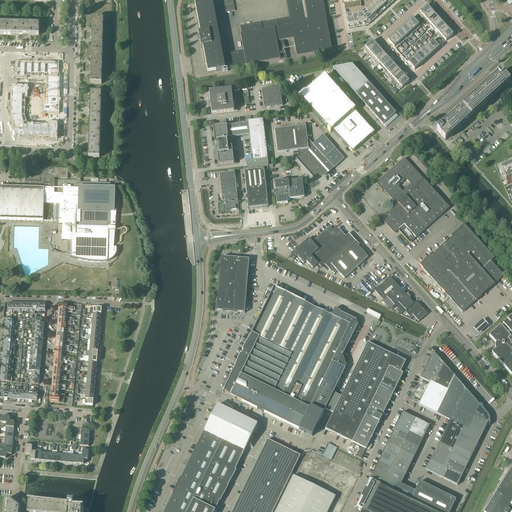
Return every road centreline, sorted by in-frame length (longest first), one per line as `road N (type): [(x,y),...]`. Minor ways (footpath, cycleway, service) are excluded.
road 1 (tertiary): [(197,239),(169,0)]
road 2 (unclassified): [(210,396),(261,287),(254,233)]
road 3 (residential): [(465,31),(411,74),(380,39),(422,0)]
road 4 (unclassified): [(446,322),(332,196)]
road 5 (residential): [(0,150),(67,149),(71,49)]
road 6 (unclassified): [(460,494),(414,471),(437,423),(397,403)]
road 7 (tertiary): [(181,382),(198,319),(197,239)]
road 8 (tertiary): [(130,511),(181,382)]
road 9 (unclassified): [(155,511),(210,396)]
road 10 (unclassified): [(344,511),(397,403)]
road 11 (tertiary): [(421,117),(511,39)]
